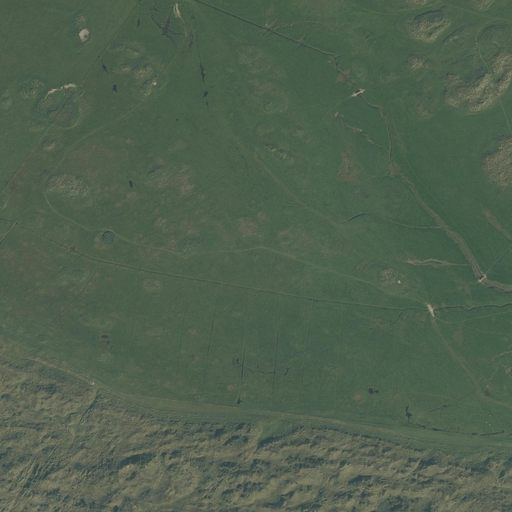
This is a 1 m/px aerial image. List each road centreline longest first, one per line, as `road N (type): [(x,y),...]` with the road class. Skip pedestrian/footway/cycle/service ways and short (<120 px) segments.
road 1 (track): [(0,342),(159,412),(256,414),(511,446)]
road 2 (track): [(511,364),(466,348),(435,326),(427,298),(382,251),(385,213),(374,161),(328,114),(354,95)]
road 3 (track): [(511,16),(476,18),(398,55),(359,92)]
